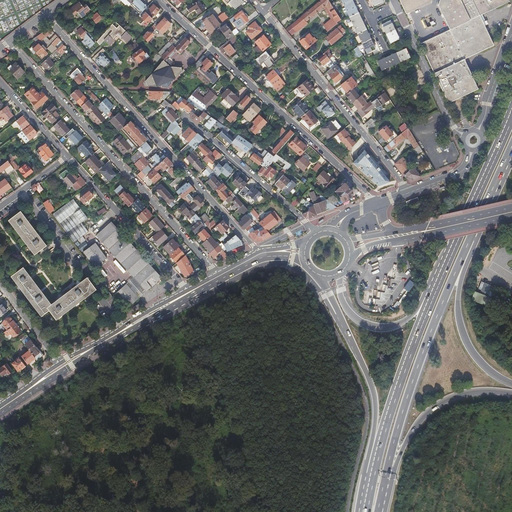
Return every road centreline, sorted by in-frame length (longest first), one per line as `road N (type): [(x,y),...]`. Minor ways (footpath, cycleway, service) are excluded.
road 1 (residential): [(260,253),(42,13)]
road 2 (residential): [(7,40),(218,276)]
road 3 (residential): [(376,204),(157,0)]
road 4 (trunk): [(382,494),(415,374),(476,229)]
road 5 (residential): [(262,11),(406,192)]
road 6 (secondary): [(0,413),(184,295)]
road 7 (trunk): [(437,286),(367,490)]
road 8 (trunk): [(511,112),(437,286)]
road 9 (trunk): [(335,313),(374,398),(367,490)]
road 10 (residential): [(191,291),(67,155)]
road 11 (trunk): [(382,494),(407,437),(433,407),(463,393),(511,393)]
road 12 (trunk): [(511,384),(479,362),(462,333),(458,290),(476,229)]
road 13 (residential): [(184,116),(314,235)]
road 14 (residential): [(20,190),(76,265),(92,272),(121,328)]
road 15 (trunk): [(437,286),(403,322),(379,328),(349,312),(338,272)]
road 16 (trunk): [(218,276),(230,281),(266,264),(291,264),(335,313)]
road 17 (residential): [(395,5),(453,127)]
road 18 (secondary): [(511,211),(394,236)]
